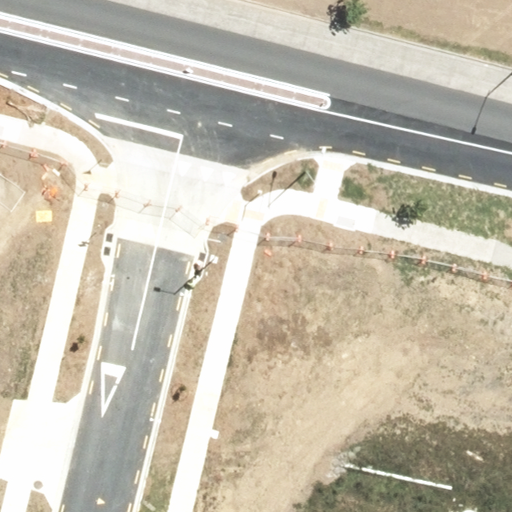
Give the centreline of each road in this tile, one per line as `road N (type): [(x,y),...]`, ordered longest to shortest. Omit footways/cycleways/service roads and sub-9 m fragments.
road 1 (residential): [(94,511),(199,72)]
road 2 (residential): [(199,72),(511,152)]
road 3 (residential): [(0,16),(199,72)]
